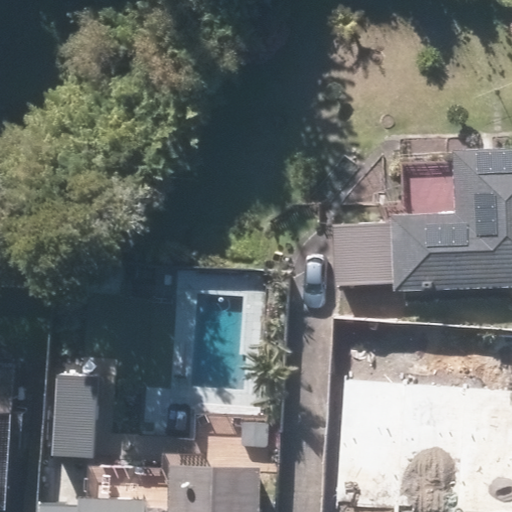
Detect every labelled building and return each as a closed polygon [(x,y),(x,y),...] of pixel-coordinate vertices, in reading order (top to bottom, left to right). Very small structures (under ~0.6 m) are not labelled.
[(339,227),(338,288),(511,289),(511,151),(462,151),(462,213),(401,213),(401,227),(339,227)] [(28,368),(0,366),(0,510),(17,511),(28,368)] [(346,383),(339,505),(399,508),(405,386),(346,383)] [(405,386),(399,508),(458,511),(465,390),(405,386)] [(511,511),(511,392),(465,390),(458,511),(466,511),(511,511)] [(267,511),(269,474),(182,470),(180,508),(88,504),(87,511),(267,511)]
